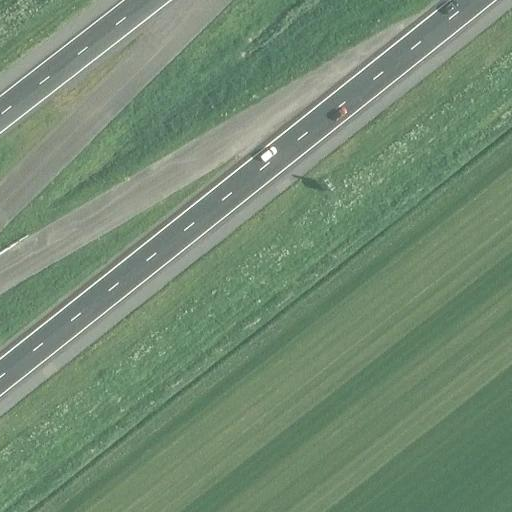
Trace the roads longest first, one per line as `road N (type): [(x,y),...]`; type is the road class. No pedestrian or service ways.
road 1 (motorway): [(0,379),(473,0)]
road 2 (motorway): [(147,0),(0,114)]
